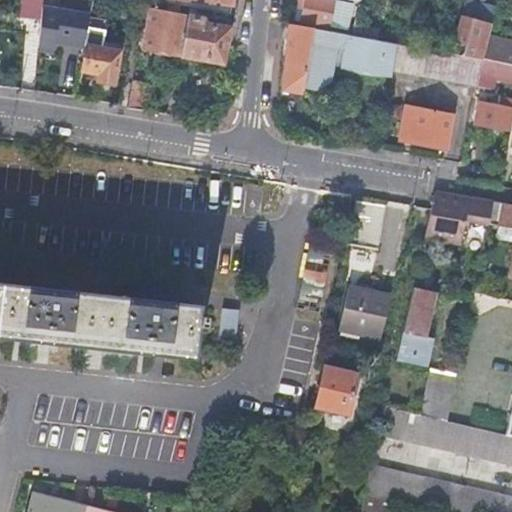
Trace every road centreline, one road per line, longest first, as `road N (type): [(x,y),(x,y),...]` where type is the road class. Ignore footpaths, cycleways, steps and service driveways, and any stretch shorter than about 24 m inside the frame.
road 1 (residential): [(249,150),(0,106)]
road 2 (unknown): [(6,459),(183,471),(195,453),(199,402)]
road 3 (residential): [(409,181),(249,150)]
road 4 (unclassified): [(263,0),(249,150)]
